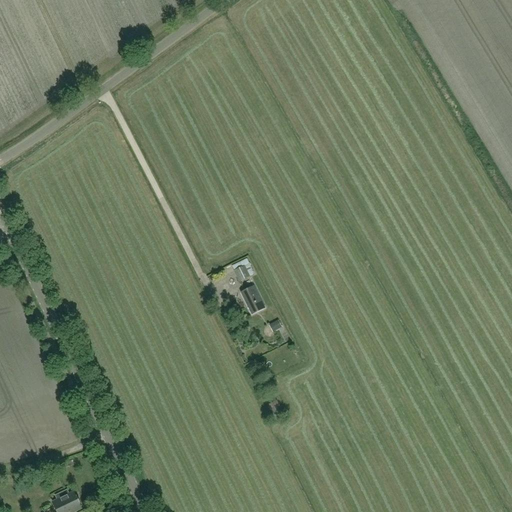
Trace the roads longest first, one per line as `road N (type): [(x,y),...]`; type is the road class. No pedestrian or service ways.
road 1 (tertiary): [(143,511),(0,211)]
road 2 (unclassified): [(0,160),(232,0)]
road 3 (unknown): [(112,89),(202,279)]
